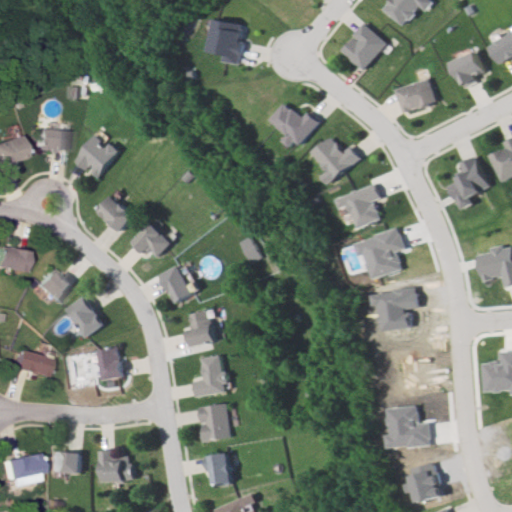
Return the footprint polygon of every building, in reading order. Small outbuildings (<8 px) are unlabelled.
[(248,26),(242,66),(211,61),(217,21),(248,26)] [(365,70),(344,51),(367,25),(388,44),(365,70)] [(511,59),(503,66),(493,50),(511,37),(511,59)] [(477,54),(485,71),(460,82),(453,65),(477,54)] [(437,103),(403,117),(394,94),(428,80),(437,103)] [(275,119),(291,100),(323,127),(307,146),(275,119)] [(30,129),(65,131),(63,156),(28,153),(30,129)] [(0,138),(11,135),(21,161),(0,168),(0,138)] [(317,155),(338,135),(360,159),(338,179),(317,155)] [(93,139),(119,159),(102,181),(76,161),(93,139)] [(511,177),(503,182),(490,157),(511,146),(511,177)] [(459,202),(446,174),(478,159),(492,186),(459,202)] [(377,184),(393,215),(355,234),(338,203),(377,184)] [(113,196),(135,217),(123,231),(100,209),(113,196)] [(155,222),(174,242),(155,261),(136,241),(155,222)] [(0,247),(21,250),(18,272),(0,269),(0,247)] [(180,265),(197,295),(177,305),(161,275),(180,265)] [(34,283),(51,266),(72,287),(56,304),(34,283)] [(67,311),(87,297),(106,323),(87,337),(67,311)] [(215,310),(222,340),(193,346),(186,316),(215,310)] [(99,350),(120,347),(124,378),(104,380),(99,350)] [(12,350),(43,359),(39,373),(8,364),(12,350)] [(223,355),(229,391),(200,396),(194,359),(223,355)] [(228,404),(235,436),(208,441),(201,409),(228,404)] [(0,469),(0,459),(29,451),(37,478),(5,487),(2,476),(0,469)] [(48,470),(49,451),(82,454),(81,473),(48,470)] [(101,480),(99,456),(134,452),(137,476),(101,480)] [(231,454),(234,483),(216,486),(212,457),(231,454)] [(245,496),(252,511),(223,511),(221,507),(245,496)]
